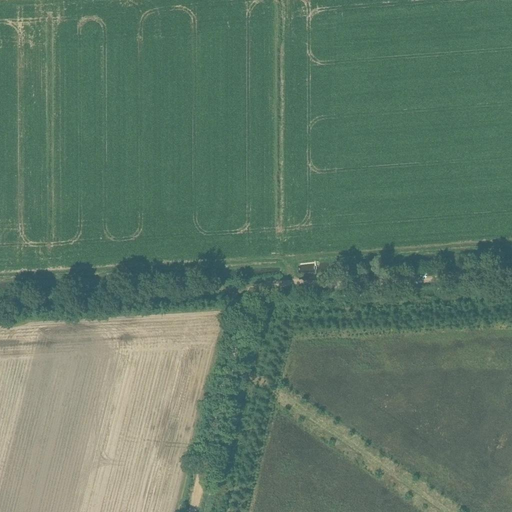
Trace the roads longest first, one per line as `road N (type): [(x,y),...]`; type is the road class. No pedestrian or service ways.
road 1 (track): [(250,286),(511,269)]
road 2 (track): [(0,300),(250,286)]
road 3 (track): [(193,511),(229,366)]
